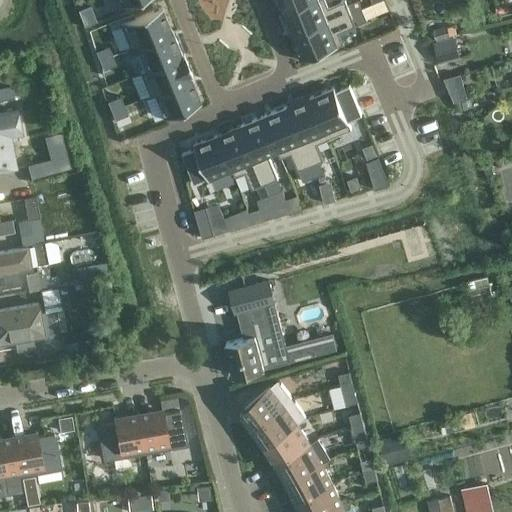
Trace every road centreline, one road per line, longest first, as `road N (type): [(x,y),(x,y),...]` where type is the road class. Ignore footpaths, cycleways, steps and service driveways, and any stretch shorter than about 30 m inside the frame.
road 1 (residential): [(390,101),(414,160),(406,186),(176,255)]
road 2 (residential): [(0,399),(200,360)]
road 3 (residential): [(221,109),(153,143),(176,255)]
road 4 (residential): [(246,511),(200,360)]
road 5 (residential): [(390,101),(424,77),(396,0)]
